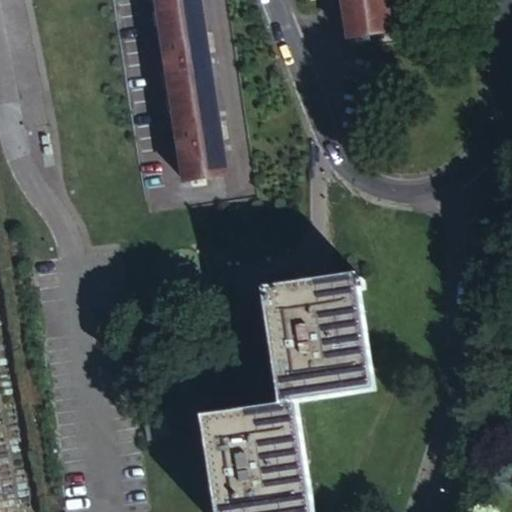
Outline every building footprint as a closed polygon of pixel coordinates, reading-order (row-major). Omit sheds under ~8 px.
[(221,86),(207,0),(201,0),(163,6),(177,93),(221,86)] [(393,0),(348,0),(354,37),(399,32),(393,0)] [(221,86),(177,93),(190,181),(233,174),(221,86)] [(361,269),(265,286),(287,403),(209,418),(228,511),(327,511),(305,399),(383,384),(363,284),(369,283),(368,273),(361,274),(361,269)] [(178,437),(175,418),(155,421),(159,441),(178,437)]
